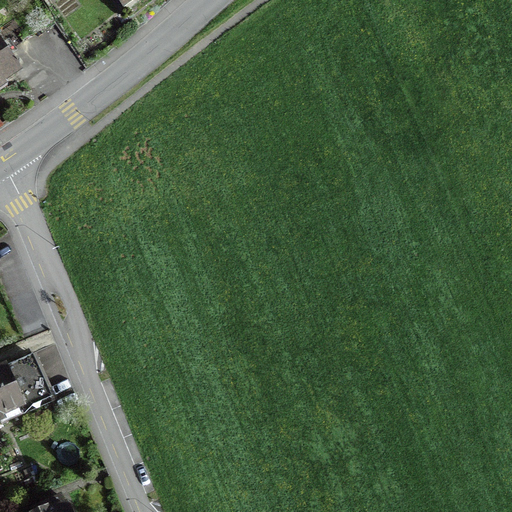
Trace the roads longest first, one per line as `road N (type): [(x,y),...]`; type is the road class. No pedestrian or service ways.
road 1 (residential): [(0,163),(147,511)]
road 2 (residential): [(0,163),(211,0)]
